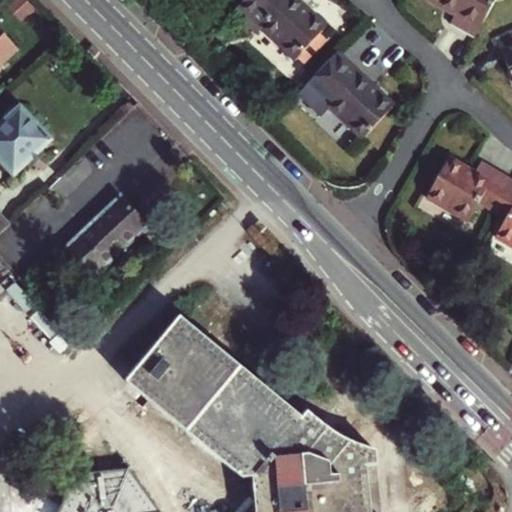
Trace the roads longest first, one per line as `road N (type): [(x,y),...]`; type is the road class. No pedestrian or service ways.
road 1 (secondary): [(86,0),(339,254)]
road 2 (secondary): [(339,254),(511,425)]
road 3 (residential): [(339,254),(453,80)]
